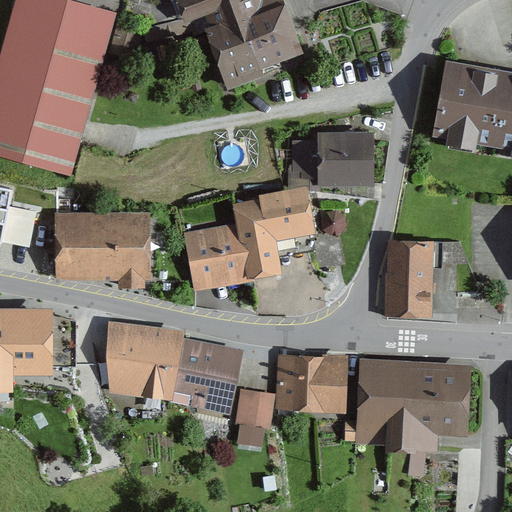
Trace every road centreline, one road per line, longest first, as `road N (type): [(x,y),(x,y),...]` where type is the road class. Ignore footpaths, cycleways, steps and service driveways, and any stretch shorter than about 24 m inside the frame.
road 1 (residential): [(358,329),(299,333),(0,271)]
road 2 (residential): [(435,0),(358,329)]
road 3 (unclassified): [(495,511),(499,343)]
road 4 (residential): [(499,343),(358,329)]
